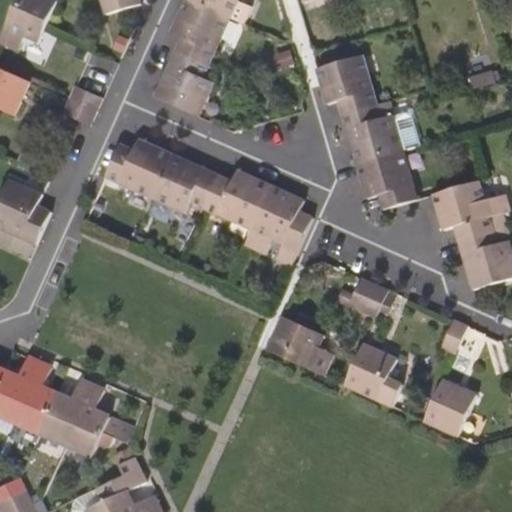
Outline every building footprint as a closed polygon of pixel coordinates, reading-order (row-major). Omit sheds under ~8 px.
[(59,3),(53,0),(18,0),(0,42),(0,44),(18,53),(25,38),(40,44),(46,32),(59,3)] [(103,0),(108,15),(134,8),(142,6),(140,0),(103,0)] [(177,52),(209,67),(230,19),(187,0),(172,34),(183,39),(177,52)] [(187,0),(230,19),(238,0),(187,0)] [(156,99),(201,119),(215,84),(204,79),(209,67),(177,52),(156,99)] [(340,102),(344,117),(378,106),(364,57),(318,70),(324,94),(328,106),(340,102)] [(0,69),(0,110),(17,117),(32,84),(0,69)] [(71,101),(98,113),(104,100),(77,88),(71,101)] [(92,126),(98,113),(71,101),(65,114),(78,120),(92,126)] [(344,117),(358,165),(405,151),(395,118),(394,116),(382,120),(378,106),(344,117)] [(395,118),(405,151),(421,147),(413,118),(407,114),(395,118)] [(121,146),(106,179),(153,200),(173,156),(140,141),(135,152),(121,146)] [(384,211),(419,201),(405,151),(358,165),(368,200),(380,197),(384,211)] [(221,177),(173,156),(153,200),(187,215),(192,204),(206,210),(221,177)] [(254,231),(273,188),(239,172),(234,183),(221,177),(206,210),(254,231)] [(0,229),(38,247),(53,214),(38,207),(43,197),(10,182),(0,204),(0,229)] [(479,183),(434,197),(445,232),(456,229),(460,242),(494,233),(479,183)] [(306,202),(273,188),(254,231),(246,247),(267,257),(274,241),(284,245),(278,261),(294,268),(315,220),(302,214),(306,202)] [(460,242),(475,291),(511,280),(511,249),(510,243),(498,246),(494,233),(460,242)] [(376,285),(363,280),(351,307),(363,313),(376,285)] [(377,319),(390,291),(376,285),(363,313),(377,319)] [(270,353),(326,378),(336,356),(321,349),(325,338),(285,319),(270,353)] [(456,355),(469,328),(455,321),(443,349),(456,355)] [(345,387),(396,409),(405,387),(390,380),(399,360),(364,346),(345,387)] [(0,370),(0,417),(15,424),(40,364),(28,359),(20,379),(5,373),(0,370)] [(53,370),(40,364),(15,424),(41,436),(58,396),(44,390),(53,370)] [(425,422),(460,438),(479,397),(444,381),(425,422)] [(93,388),(81,383),(73,402),(58,396),(41,436),(68,447),(93,388)] [(396,409),(405,413),(415,391),(405,387),(396,409)] [(128,445),(135,430),(98,413),(106,393),(93,388),(68,447),(94,459),(105,435),(128,445)] [(147,483),(135,460),(121,467),(126,477),(133,491),(147,483)] [(156,511),(160,510),(154,498),(135,507),(128,493),(133,491),(126,477),(96,492),(96,493),(78,502),(76,511),(156,511)] [(0,490),(0,504),(1,506),(28,493),(22,480),(0,490)] [(28,493),(1,506),(3,511),(21,511),(34,506),(28,493)]
